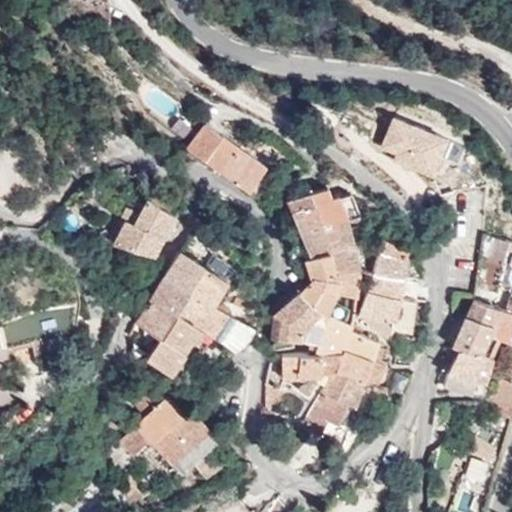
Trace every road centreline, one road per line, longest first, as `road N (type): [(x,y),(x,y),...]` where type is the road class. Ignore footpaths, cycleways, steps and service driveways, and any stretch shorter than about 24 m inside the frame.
road 1 (residential): [(419,511),(416,473),(440,271),(429,227),(310,143)]
road 2 (tertiary): [(178,0),(222,46),(291,66),(445,88),(486,111),(511,141)]
road 3 (track): [(310,143),(158,38),(123,0)]
